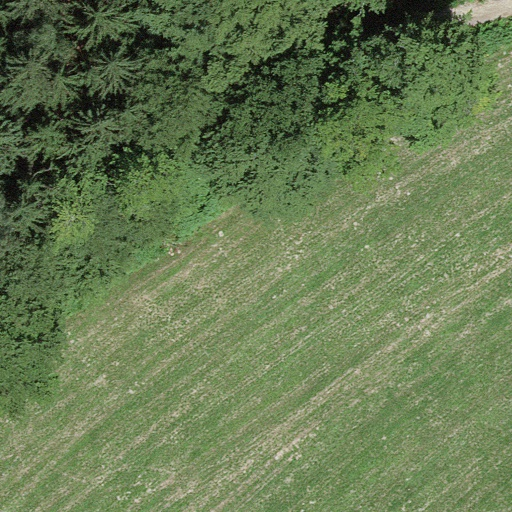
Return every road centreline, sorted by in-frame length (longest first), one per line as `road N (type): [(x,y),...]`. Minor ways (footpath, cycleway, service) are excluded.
road 1 (track): [(0,281),(239,96),(507,0)]
road 2 (track): [(217,110),(263,0)]
